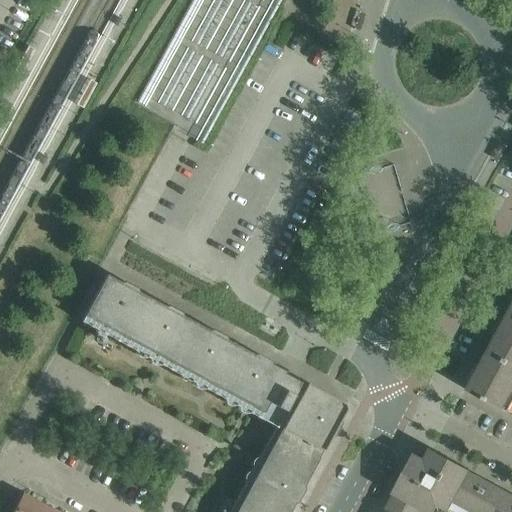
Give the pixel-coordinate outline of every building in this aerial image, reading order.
[(358,13),(355,32),(361,33),(365,14),(358,13)] [(502,144),(493,161),(500,164),(509,148),(502,144)] [(253,355),(226,340),(225,337),(212,330),(209,331),(182,316),(181,313),(168,306),(164,307),(137,292),(136,289),(123,282),(120,283),(106,275),(80,322),(97,331),(111,338),(163,366),(168,370),(208,391),(213,394),(241,409),(260,419),(268,402),(285,411),(291,399),(296,402),(240,504),(236,511),(289,511),(294,504),(297,503),(304,490),(303,486),(319,458),(318,458),(321,451),(322,452),(330,437),(333,436),(340,423),(339,420),(347,406),(306,383),(305,385),(284,373),(284,372),(270,364),(269,361),(256,354),(253,355)] [(511,316),(502,335),(511,340),(511,316)] [(491,354),(511,365),(511,340),(502,335),(491,354)] [(511,365),(491,354),(481,373),(511,389),(511,365)] [(470,393),(507,413),(511,404),(511,389),(481,373),(470,393)] [(418,456),(396,496),(423,511),(425,511),(442,511),(445,511),(446,511),(447,511),(452,502),(467,475),(427,453),(426,457),(421,458),(418,456)] [(467,475),(452,502),(470,511),(487,481),(474,475),(472,478),(467,475)] [(470,511),(494,511),(506,492),(487,481),(470,511)] [(511,511),(511,495),(506,492),(494,511),(511,511)] [(22,494),(12,511),(37,511),(41,505),(22,494)] [(390,500),(383,511),(422,511),(423,511),(396,496),(393,501),(390,500)]
